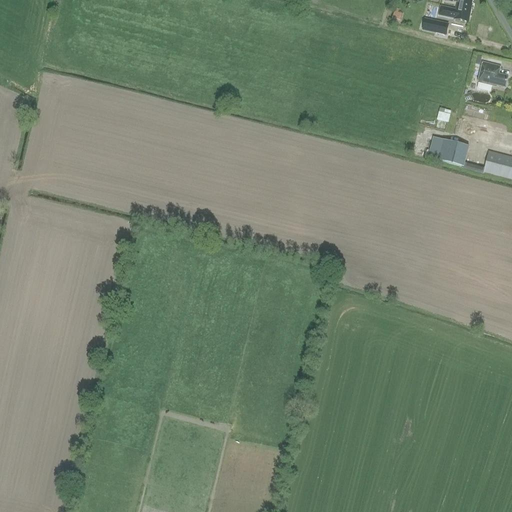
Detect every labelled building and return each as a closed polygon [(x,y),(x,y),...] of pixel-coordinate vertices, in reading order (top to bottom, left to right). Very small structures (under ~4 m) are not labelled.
[(441,7),(439,16),(467,22),(471,6),(471,0),(448,0),(450,0),(449,2),(457,4),(456,11),(441,7)] [(438,17),(441,6),(429,3),(427,15),(438,17)] [(425,20),(422,31),(446,36),(448,25),(437,23),(436,26),(429,24),(429,21),(425,20)] [(505,88),(508,78),(499,75),(500,68),(483,64),(478,83),(496,87),(496,86),(505,88)] [(492,109),(468,102),(465,113),(489,120),(492,109)] [(438,119),(450,123),(453,111),(442,107),(438,119)] [(463,168),(464,163),(465,163),(469,147),(433,138),(428,159),(463,168)] [(511,180),(511,158),(489,153),(484,173),(511,180)]
